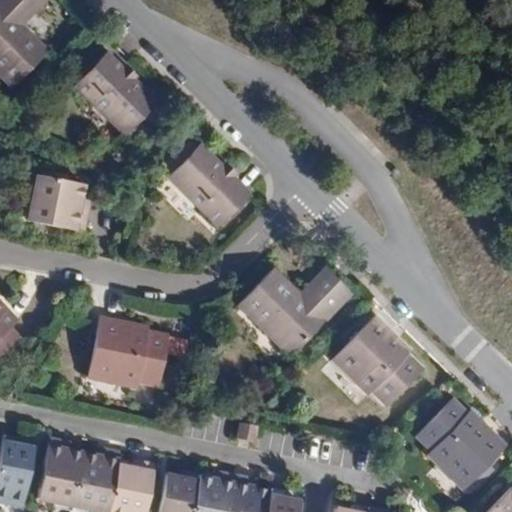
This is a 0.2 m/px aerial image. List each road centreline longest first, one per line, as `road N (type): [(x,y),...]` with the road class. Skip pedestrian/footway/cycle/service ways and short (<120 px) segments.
road 1 (residential): [(431,306),(376,170),(286,84),(153,32)]
road 2 (residential): [(317,511),(324,473),(0,408)]
road 3 (residential): [(0,250),(204,285),(303,187)]
road 4 (residential): [(303,187),(153,32)]
road 5 (residential): [(431,306),(303,187)]
